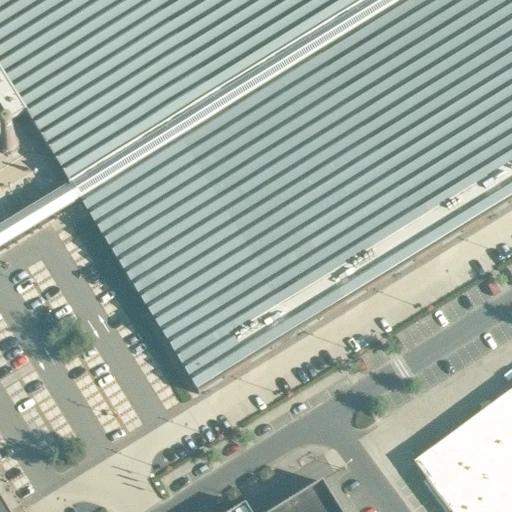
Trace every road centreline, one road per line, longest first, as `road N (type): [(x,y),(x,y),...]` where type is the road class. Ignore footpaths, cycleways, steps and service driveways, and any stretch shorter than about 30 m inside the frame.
road 1 (unclassified): [(325,415),(511,301)]
road 2 (unclassified): [(176,511),(325,415)]
